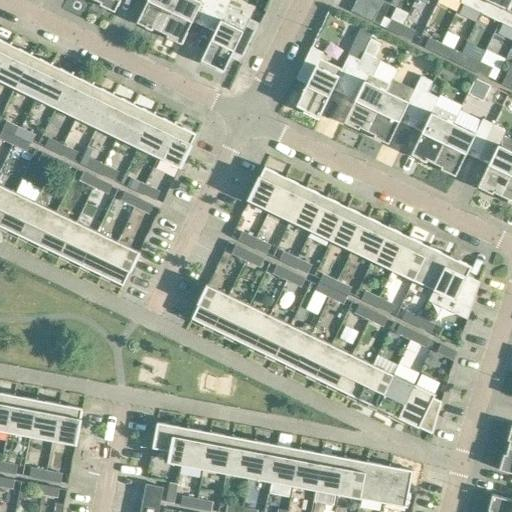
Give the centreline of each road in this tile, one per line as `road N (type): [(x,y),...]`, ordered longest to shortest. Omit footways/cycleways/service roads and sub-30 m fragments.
road 1 (residential): [(511,254),(244,124)]
road 2 (residential): [(0,2),(244,124)]
road 3 (residential): [(147,319),(244,124)]
road 4 (residential): [(450,511),(511,308)]
road 5 (residential): [(244,124),(303,0)]
